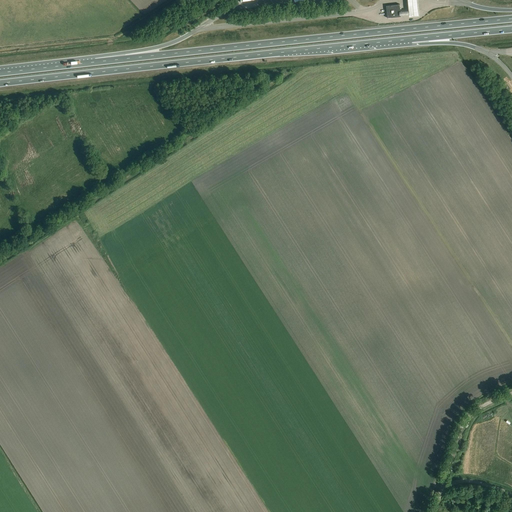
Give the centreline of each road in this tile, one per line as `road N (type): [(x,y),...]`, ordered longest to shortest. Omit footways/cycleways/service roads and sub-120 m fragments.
road 1 (trunk): [(511,19),(101,61)]
road 2 (trunk): [(0,84),(398,42)]
road 3 (track): [(448,485),(465,421),(511,396)]
